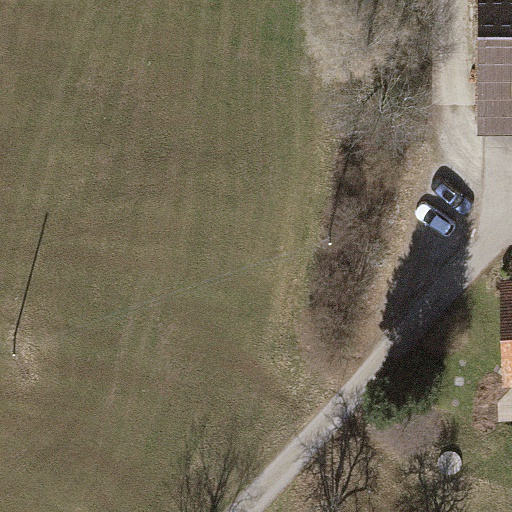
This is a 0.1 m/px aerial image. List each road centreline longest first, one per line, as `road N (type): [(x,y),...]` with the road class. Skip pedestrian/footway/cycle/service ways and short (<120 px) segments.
road 1 (residential): [(244,511),(487,245),(508,184)]
road 2 (track): [(448,0),(448,125),(511,184)]
